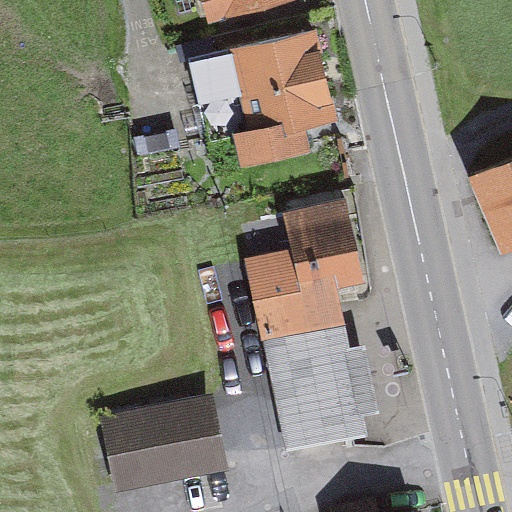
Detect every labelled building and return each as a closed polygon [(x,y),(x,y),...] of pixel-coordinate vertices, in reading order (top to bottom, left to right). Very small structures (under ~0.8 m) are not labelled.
[(207,0),(215,26),(309,0),(207,0)] [(339,19),(241,41),(270,167),(336,152),(330,126),(362,118),(339,19)] [(511,152),(479,165),(511,249),(511,152)] [(305,243),(244,256),(287,458),(382,438),(350,288),(380,281),(361,190),(296,203),(305,243)] [(221,391),(99,412),(113,491),(235,470),(221,391)]
